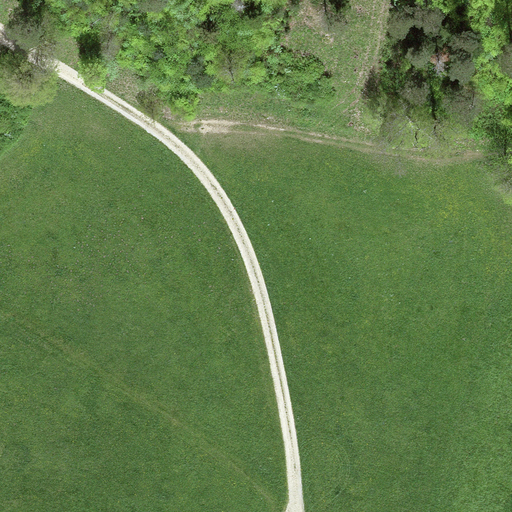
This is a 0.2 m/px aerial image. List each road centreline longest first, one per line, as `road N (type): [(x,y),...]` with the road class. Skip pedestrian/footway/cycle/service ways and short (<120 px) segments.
road 1 (track): [(167,134),(208,178),(248,260),(282,414),(293,511)]
road 2 (track): [(167,134),(212,121),(511,152)]
road 3 (track): [(0,31),(167,134)]
